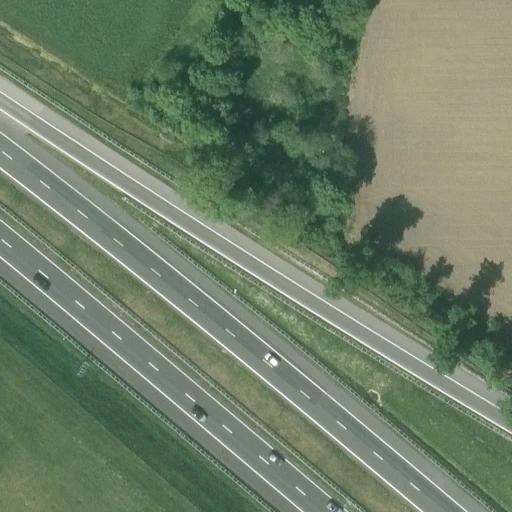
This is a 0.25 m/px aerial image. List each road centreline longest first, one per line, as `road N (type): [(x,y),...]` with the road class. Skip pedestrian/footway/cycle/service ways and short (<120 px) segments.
road 1 (motorway): [(511,425),(0,101)]
road 2 (motorway): [(444,511),(0,151)]
road 3 (motorway): [(0,242),(322,511)]
